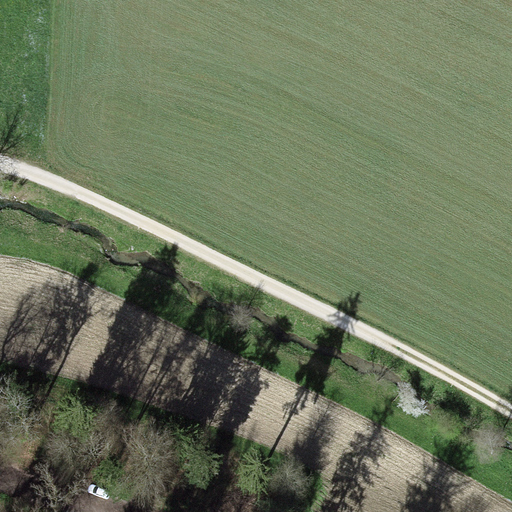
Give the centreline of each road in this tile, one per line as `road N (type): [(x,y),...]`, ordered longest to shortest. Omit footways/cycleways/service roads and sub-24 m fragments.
road 1 (track): [(511,411),(21,167),(0,164)]
road 2 (track): [(0,446),(41,479),(179,483),(250,511)]
